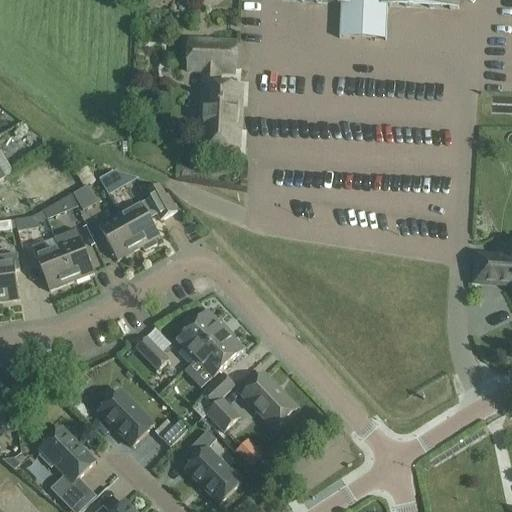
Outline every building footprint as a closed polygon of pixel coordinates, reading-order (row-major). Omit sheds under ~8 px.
[(387,24),(388,9),(458,12),(458,0),(301,0),(302,4),(341,6),(340,36),(383,38),(384,24),(387,24)] [(240,151),(243,89),(219,87),(220,75),(235,76),(237,44),(189,42),(188,74),(203,74),(199,149),(240,151)] [(137,182),(113,174),(100,182),(109,197),(137,182)] [(96,205),(87,189),(74,197),(83,213),(96,205)] [(160,189),(146,196),(161,224),(178,215),(168,198),(166,199),(160,189)] [(43,214),(47,222),(66,215),(62,205),(43,214)] [(141,206),(120,218),(139,252),(143,250),(145,254),(157,248),(155,243),(160,240),(141,206)] [(43,214),(32,220),(36,228),(47,222),(43,214)] [(139,252),(120,218),(99,230),(118,264),(139,252)] [(32,220),(16,223),(19,235),(38,232),(36,228),(32,220)] [(0,234),(12,233),(11,224),(0,225),(0,234)] [(95,277),(80,240),(77,232),(55,240),(58,248),(72,285),(95,277)] [(43,245),(32,249),(50,294),(72,285),(58,248),(46,253),(43,245)] [(511,248),(500,254),(503,260),(477,258),(475,285),(501,287),(501,282),(511,277),(511,278),(511,248)] [(0,305),(20,303),(16,273),(20,273),(18,255),(0,257),(0,305)] [(196,362),(227,333),(220,325),(218,327),(208,316),(178,343),(185,350),(180,356),(191,368),(196,362)] [(234,341),(227,333),(196,362),(214,381),(243,354),(232,342),(234,341)] [(136,351),(159,374),(169,363),(147,341),(136,351)] [(224,377),(202,398),(213,410),(235,389),(224,377)] [(242,400),(274,433),(297,411),(266,378),(242,400)] [(99,416),(132,450),(154,428),(121,394),(99,416)] [(240,420),(223,403),(207,418),(224,435),(240,420)] [(188,432),(179,423),(161,441),(170,450),(188,432)] [(69,511),(88,492),(79,482),(96,466),(63,432),(41,453),(43,456),(40,459),(52,471),(55,468),(66,479),(52,493),(69,511)] [(185,473),(219,507),(241,485),(208,452),(217,443),(208,434),(190,452),(198,460),(185,473)] [(234,449),(249,467),(261,457),(246,439),(234,449)]
